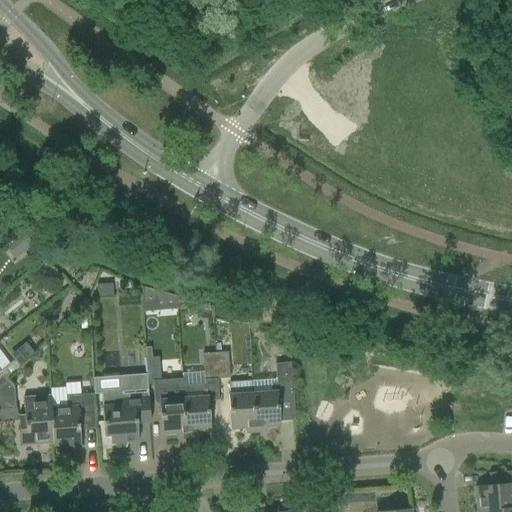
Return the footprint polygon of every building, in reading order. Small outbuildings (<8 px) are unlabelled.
[(11,257),(24,247),(16,236),(3,246),(11,257)] [(111,284),(96,285),(97,297),(112,295),(111,284)] [(143,290),(143,305),(155,304),(154,294),(154,291),(143,288),(143,290)] [(23,350),(16,356),(21,362),(28,356),(23,350)] [(216,379),(229,378),(227,352),(214,353),(216,379)] [(203,380),(216,379),(214,353),(202,354),(203,380)] [(144,358),(143,359),(145,375),(145,378),(146,378),(147,384),(152,384),(153,402),(158,402),(161,435),(175,434),(176,439),(186,438),(182,386),(182,381),(181,381),(170,382),(160,383),(158,358),(144,358)] [(0,387),(7,380),(18,369),(12,361),(9,364),(0,370),(0,387)] [(274,392),(252,393),(255,433),(265,432),(265,427),(279,426),(279,422),(294,421),(292,395),(291,369),(290,363),(274,364),(275,380),(275,384),(273,384),(274,392)] [(119,390),(100,391),(100,395),(104,436),(109,436),(110,444),(138,442),(136,424),(150,423),(148,401),(147,384),(146,378),(145,378),(120,380),(120,384),(120,390),(119,390)] [(0,409),(15,409),(13,389),(7,380),(0,387),(0,409)] [(255,433),(252,393),(251,381),(228,383),(229,395),(228,395),(230,429),(244,428),(245,434),(255,433)] [(210,431),(207,398),(211,398),(210,384),(182,386),(186,438),(196,437),(195,432),(210,431)] [(96,429),(94,409),(93,394),(65,396),(66,408),(51,409),(50,409),(53,444),(52,444),(53,448),(80,446),(78,425),(94,423),(95,429),(96,429)] [(24,416),(18,417),(20,447),(52,444),(53,444),(50,409),(51,409),(50,396),(22,398),(24,416)] [(511,483),(511,471),(488,474),(488,475),(493,474),(494,485),(474,487),(476,511),(511,507),(511,497),(511,484),(511,483)] [(334,510),(334,497),(320,498),(320,511),(334,510)]
